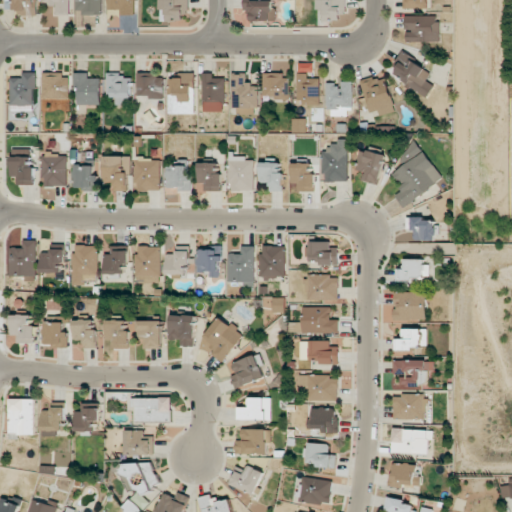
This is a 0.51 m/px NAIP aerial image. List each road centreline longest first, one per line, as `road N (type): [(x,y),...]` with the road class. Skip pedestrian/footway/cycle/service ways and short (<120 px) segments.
road 1 (residential): [(0,215),(342,221),(361,229),(371,254),(368,417),(356,511)]
road 2 (residential): [(377,0),(374,35),(348,48),(0,44)]
road 3 (residential): [(0,372),(180,375),(203,401),(198,458)]
